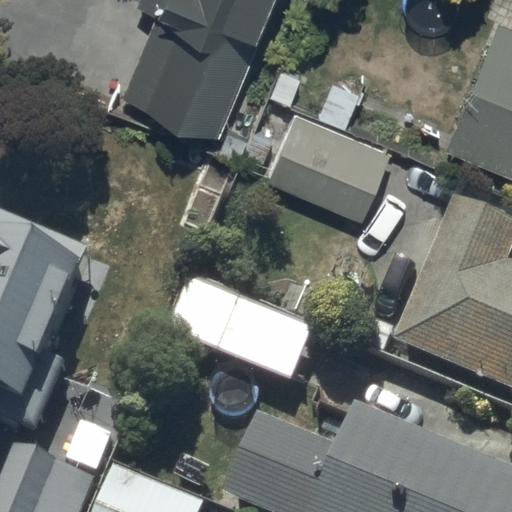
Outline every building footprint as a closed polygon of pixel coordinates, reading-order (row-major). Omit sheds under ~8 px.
[(216,144),(274,0),(140,0),(134,15),(152,22),(118,105),(216,144)] [(498,29),(444,154),(511,182),(511,13),(504,32),(498,29)] [(391,156),(292,117),(265,185),(365,224),(391,156)] [(89,242),(0,209),(0,417),(36,431),(64,353),(50,348),(89,242)] [(511,243),(458,221),(396,364),(511,412),(511,285),(510,285),(511,281),(511,243)] [(190,292),(168,350),(297,402),(319,347),(275,329),(265,355),(230,341),(241,312),(190,292)] [(257,435),(226,511),(511,511),(511,490),(354,425),(337,467),(257,435)] [(19,437),(0,482),(0,511),(83,511),(101,473),(19,437)] [(114,465),(95,511),(199,511),(204,501),(114,465)]
